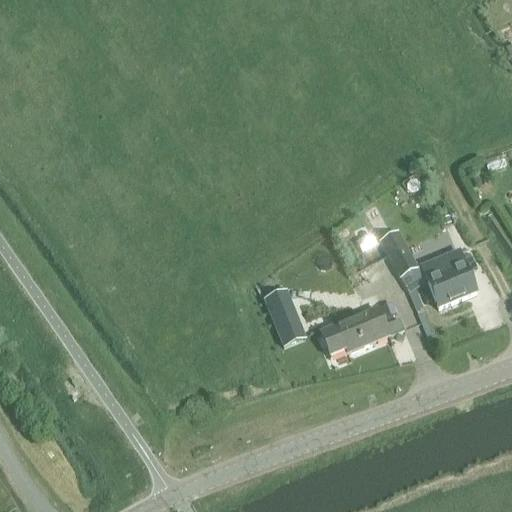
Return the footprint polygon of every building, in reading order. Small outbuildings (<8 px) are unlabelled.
[(448,219),(438,223),(441,230),(450,226),(448,219)] [(380,247),(400,282),(417,272),(398,237),(380,247)] [(421,271),(438,314),(476,298),(459,256),(421,271)] [(288,296),(265,305),(277,336),(301,327),(288,296)] [(392,308),(382,312),(385,322),(396,318),(392,308)] [(320,336),(330,360),(346,354),(348,358),(388,341),(378,313),(320,336)] [(400,323),(390,327),(393,335),(403,331),(400,323)]
